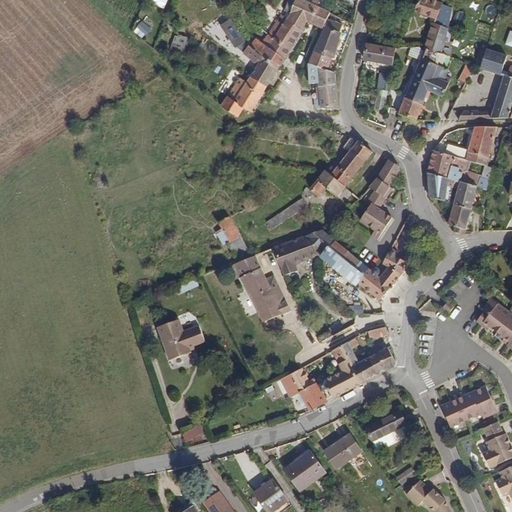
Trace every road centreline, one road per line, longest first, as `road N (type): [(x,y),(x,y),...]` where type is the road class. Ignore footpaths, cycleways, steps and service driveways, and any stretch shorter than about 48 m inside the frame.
road 1 (tertiary): [(11,511),(113,474),(299,428),(413,379)]
road 2 (unclassified): [(456,252),(425,212),(409,155),(353,114),(349,86),(377,0)]
road 3 (unclassified): [(413,379),(404,332),(416,292),(456,252)]
road 4 (unclassified): [(474,511),(413,379)]
